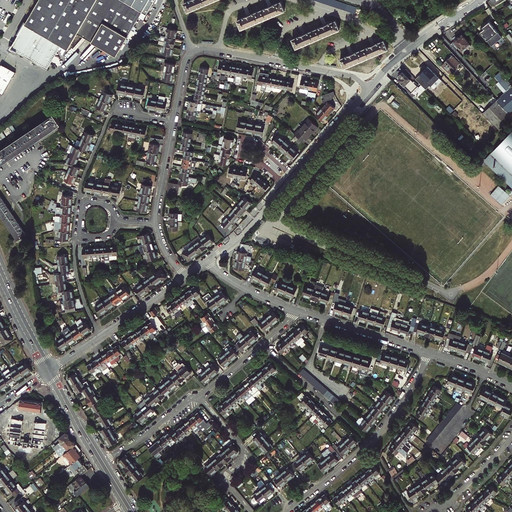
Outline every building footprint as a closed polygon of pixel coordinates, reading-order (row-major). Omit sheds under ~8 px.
[(12,47),(48,68),(62,44),(69,48),(78,33),(116,56),(141,13),(145,15),(154,0),(39,0),(24,25),(23,24),(18,33),(20,34),(12,47)] [(215,0),(190,0),(183,3),(187,12),(215,0)] [(312,0),(354,14),(356,8),(332,0),(312,0)] [(284,11),(281,2),(237,21),(241,29),(284,11)] [(468,30),(471,27),(465,19),(461,21),(468,30)] [(339,30),(335,21),(292,40),(296,49),(339,30)] [(479,30),(484,40),(496,33),(489,22),(482,26),(483,28),(479,30)] [(166,37),(175,39),(177,30),(167,29),(166,37)] [(12,43),(14,44),(18,35),(14,32),(9,41),(12,43)] [(463,51),(471,45),(462,34),(454,40),(455,41),(459,47),(463,51)] [(164,46),(174,48),(175,39),(166,37),(160,36),(159,41),(165,42),(164,46)] [(387,50),(383,41),(340,59),(344,68),(387,50)] [(456,49),(459,47),(455,41),(451,44),(456,49)] [(162,54),(172,56),(174,48),(164,46),(162,54)] [(458,67),(456,65),(459,62),(451,55),(441,65),(449,72),(453,68),(455,70),(458,67)] [(164,72),(173,73),(175,64),(166,62),(164,72)] [(0,91),(4,94),(16,71),(2,64),(0,67),(0,91)] [(218,72),(226,74),(228,65),(219,64),(218,72)] [(226,74),(235,75),(236,67),(228,65),(226,74)] [(435,98),(438,96),(428,86),(427,87),(423,83),(425,81),(427,83),(428,82),(433,87),(440,79),(427,66),(419,74),(420,75),(415,79),(417,81),(421,84),(435,98)] [(198,76),(207,78),(209,69),(200,67),(198,76)] [(243,77),(245,68),(236,67),(235,75),(236,76),(235,81),(242,83),(243,77)] [(243,77),(252,79),(253,70),(245,68),(243,77)] [(412,81),(415,84),(417,81),(415,79),(405,69),(398,76),(399,78),(398,79),(403,85),(405,83),(408,86),(412,81)] [(162,80),(172,82),(173,73),(164,72),(162,80)] [(265,89),(266,87),(268,77),(269,75),(261,73),(260,74),(260,76),(259,76),(257,89),(264,91),(265,89)] [(197,85),(205,86),(207,78),(198,76),(197,85)] [(272,91),(275,87),(276,79),(268,77),(266,87),(265,89),(272,91)] [(507,80),(505,77),(499,81),(502,85),(507,80)] [(282,89),(283,89),(285,80),(276,79),(275,87),(272,91),(280,92),(282,89)] [(300,88),(309,89),(310,81),(301,79),(300,88)] [(433,87),(434,89),(442,81),(440,79),(433,87)] [(283,89),(292,91),(293,82),(285,80),(283,89)] [(511,117),(511,86),(507,80),(502,85),(507,92),(497,101),(511,117)] [(309,89),(317,91),(318,83),(310,81),(309,89)] [(116,93),(125,95),(127,86),(118,84),(116,93)] [(195,93),(204,95),(205,86),(197,85),(195,93)] [(125,95),(134,97),(136,87),(127,86),(125,95)] [(134,97),(143,98),(144,89),(136,87),(134,97)] [(99,99),(109,103),(112,94),(103,91),(99,99)] [(202,103),(204,95),(195,93),(193,101),(202,103)] [(451,114),(455,111),(439,96),(436,99),(442,105),(451,114)] [(96,107),(105,111),(109,103),(99,99),(96,107)] [(146,108),(156,110),(157,101),(148,99),(146,108)] [(196,111),(200,112),(202,103),(193,101),(189,100),(188,109),(196,111)] [(156,110),(164,112),(166,103),(157,101),(156,110)] [(329,115),(334,108),(327,101),(321,108),(329,115)] [(499,130),(511,117),(497,101),(483,114),(497,128),(499,130)] [(315,115),(323,121),(329,115),(321,108),(315,115)] [(186,118),(194,120),(196,111),(188,109),(186,118)] [(0,164),(60,123),(54,115),(0,151),(0,164)] [(314,130),(315,131),(318,127),(308,118),(305,122),(306,123),(302,127),(310,134),(314,130)] [(236,131),(246,132),(248,122),(238,121),(236,131)] [(246,132),(254,134),(256,124),(248,122),(246,132)] [(110,131),(119,133),(121,124),(112,123),(110,131)] [(119,133),(127,134),(129,126),(121,124),(119,133)] [(254,134),(263,135),(265,126),(256,124),(254,134)] [(127,134),(136,136),(138,127),(129,126),(127,134)] [(136,136),(145,138),(146,129),(138,127),(136,136)] [(307,138),(310,134),(302,127),(298,131),(297,130),(294,134),(299,138),(304,143),(308,139),(307,138)] [(81,139),(90,143),(94,135),(85,131),(81,139)] [(182,141),(191,142),(192,133),(184,132),(182,141)] [(511,132),(493,151),(497,155),(489,164),(511,186),(511,132)] [(271,142),(278,148),(285,141),(278,135),(271,142)] [(222,146),(232,149),(234,140),(224,137),(222,146)] [(83,149),(87,151),(90,143),(81,139),(78,147),(83,149)] [(184,150),(189,151),(191,142),(182,141),(180,149),(184,150)] [(278,148),(285,154),(291,146),(285,141),(278,148)] [(148,152),(158,154),(160,145),(150,143),(149,149),(142,148),(141,154),(148,152)] [(70,154),(79,158),(83,149),(78,147),(73,145),(70,154)] [(220,155),(230,157),(232,149),(222,146),(221,151),(217,150),(217,153),(220,154),(220,155)] [(291,160),(298,152),(291,146),(285,154),(291,160)] [(183,158),(191,160),(193,151),(189,151),(184,150),(183,158)] [(485,160),(489,164),(497,155),(493,151),(485,160)] [(146,161),(156,163),(158,154),(148,152),(146,161)] [(71,164),(76,166),(79,158),(70,154),(66,162),(71,164)] [(218,164),(228,166),(230,157),(220,155),(218,164)] [(190,168),(194,169),(195,160),(191,160),(183,158),(181,167),(190,168)] [(67,172),(77,176),(80,168),(76,166),(71,164),(67,172)] [(180,175),(189,177),(190,168),(181,167),(180,175)] [(228,176),(237,178),(238,169),(230,168),(228,176)] [(237,178),(246,179),(247,170),(238,169),(237,178)] [(64,180),(73,184),(77,176),(67,172),(64,180)] [(256,186),(262,180),(256,174),(250,181),(256,186)] [(166,196),(177,197),(179,188),(181,188),(181,184),(188,186),(191,184),(192,183),(197,184),(198,179),(189,177),(180,175),(178,184),(169,182),(166,196)] [(102,194),(110,196),(112,186),(109,185),(110,180),(105,179),(104,184),(102,194)] [(263,192),(269,185),(262,180),(256,186),(263,192)] [(84,191),(93,193),(95,183),(86,181),(84,191)] [(93,193),(102,194),(104,184),(95,183),(93,193)] [(140,193),(150,195),(152,186),(142,184),(140,193)] [(491,194),(503,204),(511,195),(500,185),(491,194)] [(110,196),(120,197),(121,188),(112,186),(110,196)] [(138,202),(148,204),(150,195),(140,193),(138,202)] [(62,205),(71,205),(72,196),(62,195),(62,205)] [(25,234),(0,197),(0,214),(17,239),(25,234)] [(246,210),(252,203),(244,197),(239,203),(246,210)] [(137,210),(147,212),(148,204),(138,202),(137,210)] [(233,210),(240,216),(246,210),(239,203),(233,210)] [(61,213),(70,214),(71,205),(62,205),(61,207),(57,207),(56,213),(61,213)] [(227,216),(235,223),(240,216),(233,210),(230,207),(224,214),(227,216)] [(169,221),(177,222),(178,213),(169,212),(169,221)] [(55,222),(70,223),(70,214),(61,213),(60,216),(56,216),(55,222)] [(221,223),(229,229),(235,223),(227,216),(221,223)] [(168,230),(177,230),(177,222),(169,221),(168,230)] [(59,231),(69,232),(70,223),(55,222),(55,230),(59,231)] [(58,240),(68,240),(69,232),(59,231),(58,240)] [(142,244),(152,241),(149,233),(140,236),(142,244)] [(207,247),(214,242),(208,234),(201,239),(207,247)] [(199,253),(207,247),(201,239),(194,245),(199,253)] [(144,252),(154,249),(152,241),(142,244),(143,246),(144,252)] [(247,253),(248,253),(249,245),(241,244),(239,251),(237,251),(235,260),(245,262),(250,263),(251,258),(246,257),(247,253)] [(182,253),(188,261),(199,253),(194,245),(182,253)] [(100,257),(109,256),(108,247),(100,248),(100,257)] [(116,256),(118,255),(117,247),(108,247),(109,256),(109,260),(116,259),(116,256)] [(92,257),(100,257),(100,248),(91,249),(92,257)] [(83,258),(92,257),(91,249),(82,249),(83,258)] [(147,261),(157,258),(154,249),(144,252),(147,261)] [(58,265),(68,263),(67,254),(57,256),(58,265)] [(234,268),(249,271),(250,264),(245,263),(245,262),(235,260),(234,268)] [(64,273),(70,272),(68,263),(58,265),(54,266),(53,265),(54,274),(64,273)] [(251,278),(259,282),(264,273),(263,273),(265,270),(260,267),(260,268),(257,266),(251,278)] [(149,277),(155,285),(166,277),(160,269),(149,277)] [(56,283),(66,281),(64,273),(54,274),(50,275),(51,284),(56,283)] [(278,276),(277,275),(274,274),(272,278),(264,273),(259,282),(267,287),(271,280),(274,281),(275,282),(278,276)] [(148,291),(155,285),(149,277),(142,283),(148,291)] [(62,291),(67,290),(66,281),(56,283),(57,291),(62,291)] [(276,291),(285,294),(289,285),(280,282),(276,291)] [(140,296),(148,291),(142,283),(134,288),(140,296)] [(285,294),(293,297),(296,288),(289,285),(285,294)] [(116,291),(122,299),(129,294),(123,286),(116,291)] [(302,295),(310,298),(314,289),(306,286),(302,295)] [(192,299),(199,294),(194,287),(187,292),(192,299)] [(345,305),(346,300),(338,297),(341,289),(337,288),(334,296),(333,300),(336,302),(333,311),(342,314),(345,305)] [(64,300),(74,298),(72,289),(67,290),(62,291),(64,300)] [(310,298),(319,301),(322,292),(314,289),(310,298)] [(115,304),(122,299),(116,291),(109,296),(115,304)] [(220,305),(227,300),(221,291),(219,293),(216,295),(214,293),(212,295),(214,297),(220,305)] [(195,303),(192,299),(187,292),(180,297),(185,304),(186,305),(189,309),(196,304),(195,303)] [(319,301),(327,304),(331,295),(322,292),(319,301)] [(212,310),(220,305),(214,297),(212,298),(209,293),(203,298),(207,302),(212,310)] [(108,309),(115,304),(109,296),(102,301),(108,309)] [(173,303),(178,310),(185,304),(180,297),(173,303)] [(65,308),(75,307),(74,298),(64,300),(65,308)] [(100,314),(108,309),(102,301),(95,306),(100,314)] [(172,315),(178,310),(173,303),(166,308),(172,315)] [(342,314),(350,317),(353,307),(345,305),(342,314)] [(357,319),(366,322),(369,312),(360,310),(357,319)] [(272,325),(279,319),(273,312),(266,318),(272,325)] [(366,322),(375,325),(378,315),(369,312),(366,322)] [(202,328),(206,325),(213,320),(208,313),(201,318),(204,321),(199,325),(202,328)] [(375,325),(383,327),(386,318),(378,315),(375,325)] [(390,330),(399,332),(402,323),(403,320),(391,316),(387,327),(391,328),(390,330)] [(266,331),(272,325),(266,318),(261,322),(259,324),(266,331)] [(83,335),(91,329),(85,321),(83,323),(80,319),(75,323),(77,327),(83,335)] [(211,332),(219,327),(213,320),(206,325),(202,328),(204,331),(206,331),(209,329),(211,332)] [(411,322),(410,325),(402,323),(399,332),(407,335),(409,330),(413,331),(415,323),(411,322)] [(152,332),(156,330),(151,323),(143,328),(148,335),(151,339),(155,336),(152,332)] [(417,332),(425,335),(428,325),(420,323),(417,332)] [(301,336),(308,331),(302,324),(296,330),(301,336)] [(425,335),(433,337),(436,328),(428,325),(425,335)] [(76,340),(83,335),(77,327),(70,332),(76,340)] [(0,337),(4,345),(13,340),(6,328),(0,330),(0,337)] [(136,332),(141,339),(148,335),(143,328),(136,332)] [(433,337),(442,340),(445,331),(436,328),(433,337)] [(304,340),(303,339),(301,336),(296,330),(289,335),(295,342),(298,346),(304,340)] [(244,337),(250,344),(257,338),(251,331),(244,337)] [(69,345),(76,340),(70,332),(63,337),(69,345)] [(134,344),(141,339),(136,332),(129,337),(134,344)] [(244,350),(250,344),(244,337),(241,333),(236,337),(239,341),(237,343),(244,350)] [(288,348),(295,342),(289,335),(282,341),(288,348)] [(61,350),(69,345),(63,337),(56,342),(61,350)] [(127,349),(134,344),(129,337),(122,342),(127,349)] [(448,348),(456,351),(459,341),(447,337),(444,346),(448,347),(448,348)] [(281,353),(288,348),(282,341),(276,347),(281,353)] [(465,351),(469,352),(472,345),(459,341),(456,351),(465,354),(465,351)] [(317,355),(326,358),(329,348),(320,345),(317,355)] [(119,359),(117,356),(121,353),(116,346),(108,351),(116,361),(119,359)] [(231,361),(238,355),(232,347),(225,353),(231,361)] [(472,356),(480,359),(484,350),(476,347),(472,356)] [(326,358),(334,360),(337,351),(329,348),(326,358)] [(480,359),(488,363),(492,354),(484,350),(480,359)] [(109,366),(116,361),(108,351),(101,356),(109,366)] [(334,360),(343,363),(346,353),(337,351),(334,360)] [(498,361),(505,365),(510,356),(502,352),(500,356),(498,359),(498,361)] [(224,367),(231,361),(225,353),(218,359),(224,367)] [(343,363),(351,365),(354,356),(346,353),(343,363)] [(380,362),(389,365),(392,356),(383,353),(380,362)] [(296,359),(292,355),(288,359),(292,364),(296,359)] [(109,367),(109,366),(101,356),(94,360),(99,368),(102,371),(104,374),(110,370),(108,367),(109,367)] [(351,365),(359,368),(362,358),(354,356),(351,365)] [(389,365),(397,368),(400,358),(392,356),(389,365)] [(358,373),(367,375),(371,361),(362,358),(359,368),(358,373)] [(397,368),(405,370),(408,361),(400,358),(397,368)] [(92,373),(99,368),(94,360),(87,365),(92,373)] [(24,375),(31,370),(26,362),(19,367),(24,375)] [(269,375),(276,369),(270,363),(264,368),(269,375)] [(212,378),(218,372),(212,364),(205,370),(212,378)] [(185,379),(192,373),(185,365),(178,371),(185,379)] [(17,380),(24,375),(19,367),(11,372),(17,380)] [(92,373),(94,376),(102,371),(99,368),(92,373)] [(263,381),(269,375),(264,368),(257,374),(263,381)] [(10,385),(17,380),(11,372),(9,369),(2,374),(4,377),(10,385)] [(205,383),(212,378),(205,370),(198,376),(205,383)] [(178,384),(185,379),(178,371),(171,376),(178,384)] [(72,385),(81,380),(76,372),(67,378),(72,385)] [(264,387),(260,383),(263,381),(257,374),(250,380),(259,390),(260,390),(264,387)] [(447,383),(455,387),(459,377),(450,374),(447,383)] [(171,390),(178,384),(171,376),(165,382),(171,390)] [(0,388),(2,390),(10,385),(4,377),(0,379),(0,388)] [(455,387),(463,390),(467,381),(459,377),(455,387)] [(81,391),(85,388),(81,380),(72,385),(77,393),(81,391)] [(253,395),(259,390),(250,380),(244,385),(253,395)] [(463,390),(471,393),(475,384),(467,381),(463,390)] [(165,396),(171,390),(165,382),(158,388),(165,396)] [(81,391),(85,398),(94,393),(90,385),(85,388),(81,391)] [(253,395),(244,385),(238,391),(243,397),(246,401),(253,395)] [(430,392),(437,397),(441,389),(434,385),(430,392)] [(158,401),(165,396),(158,388),(151,393),(158,401)] [(478,397),(486,401),(491,392),(483,388),(478,397)] [(237,403),(243,397),(238,391),(231,396),(237,403)] [(381,398),(389,404),(394,397),(386,391),(381,398)] [(307,397),(302,392),(297,396),(302,401),(307,397)] [(425,400),(432,404),(437,397),(430,392),(425,400)] [(486,401),(494,405),(499,396),(491,392),(486,401)] [(85,398),(90,406),(99,400),(94,393),(85,398)] [(151,407),(158,401),(151,393),(144,399),(145,399),(151,407)] [(383,411),(389,404),(381,398),(378,395),(373,402),(375,405),(383,411)] [(225,402),(230,409),(237,403),(231,396),(225,402)] [(301,402),(307,408),(314,402),(307,396),(307,397),(302,401),(301,402)] [(502,409),(504,404),(507,400),(499,396),(494,405),(502,409)] [(19,410),(31,411),(32,401),(21,399),(14,404),(15,407),(19,410)] [(148,416),(154,411),(151,407),(145,399),(138,405),(141,409),(148,416)] [(90,406),(94,413),(103,407),(99,400),(90,406)] [(421,407),(428,412),(432,404),(425,400),(421,407)] [(31,411),(41,412),(42,407),(47,412),(49,411),(43,402),(32,401),(31,411)] [(229,415),(232,412),(230,409),(225,402),(218,408),(224,414),(227,412),(229,415)] [(313,414),(319,408),(314,402),(307,408),(313,414)] [(500,413),(508,417),(511,409),(511,408),(504,404),(502,409),(500,413)] [(378,417),(383,411),(375,405),(370,411),(378,417)] [(99,421),(108,415),(103,407),(94,413),(99,421)] [(416,414),(423,419),(428,412),(421,407),(416,414)] [(317,423),(319,420),(326,414),(319,408),(313,414),(311,417),(317,423)] [(141,422),(148,416),(141,409),(134,415),(141,422)] [(372,425),(378,417),(370,411),(365,419),(372,425)] [(209,421),(206,423),(198,413),(191,418),(196,425),(200,429),(202,432),(212,424),(209,421)] [(319,420),(325,426),(332,420),(326,414),(319,420)] [(108,425),(112,423),(108,415),(99,421),(104,428),(108,425)] [(23,420),(12,418),(8,444),(20,445),(19,449),(19,452),(32,455),(32,451),(33,447),(37,448),(37,447),(44,448),(44,444),(47,423),(35,421),(32,440),(32,443),(21,441),(21,438),(23,420)] [(190,431),(196,425),(191,418),(184,424),(190,431)] [(359,426),(367,432),(372,425),(365,419),(359,426)] [(419,431),(416,429),(418,427),(412,421),(406,428),(413,433),(416,435),(419,431)] [(178,430),(183,436),(190,431),(184,424),(178,430)] [(104,438),(113,433),(108,425),(104,428),(99,431),(104,438)] [(59,430),(56,432),(54,434),(58,439),(66,432),(62,427),(59,430)] [(487,440),(493,434),(485,427),(479,433),(487,440)] [(413,439),(415,436),(412,434),(413,433),(406,428),(401,435),(407,440),(410,437),(413,439)] [(177,442),(183,436),(178,430),(171,435),(174,438),(176,441),(177,442)] [(464,439),(467,435),(462,430),(458,434),(464,439)] [(56,450),(69,440),(68,438),(69,437),(66,432),(58,439),(61,442),(54,448),(56,450)] [(176,441),(174,438),(171,435),(169,433),(168,432),(162,437),(167,444),(168,444),(170,447),(176,441)] [(253,439),(259,446),(267,440),(261,432),(253,439)] [(109,446),(117,441),(113,433),(104,438),(109,446)] [(473,440),(480,447),(487,440),(479,433),(473,440)] [(344,441),(351,448),(358,442),(351,435),(344,441)] [(410,448),(404,444),(407,440),(401,435),(395,442),(400,445),(407,452),(410,448)] [(155,443),(161,450),(167,444),(162,437),(155,443)] [(59,458),(62,455),(75,445),(72,441),(71,442),(69,440),(56,450),(54,452),(59,458)] [(265,453),(272,446),(267,440),(259,446),(265,453)] [(474,453),(480,447),(473,440),(467,446),(465,448),(470,453),(472,451),(474,453)] [(344,454),(345,454),(351,448),(344,441),(338,447),(335,444),(332,447),(333,448),(338,454),(341,457),(344,454)] [(402,458),(407,452),(400,445),(395,442),(390,448),(402,458)] [(231,458),(238,452),(231,444),(225,450),(231,458)] [(70,465),(78,459),(81,456),(78,452),(80,451),(75,445),(62,455),(70,465)] [(331,466),(342,458),(341,457),(338,454),(333,448),(331,450),(328,447),(321,453),(325,458),(331,466)] [(224,463),(231,458),(225,450),(218,456),(224,463)] [(307,465),(314,459),(308,451),(301,457),(307,465)] [(124,468),(131,462),(125,455),(118,461),(124,468)] [(459,469),(465,462),(459,455),(452,461),(459,469)] [(218,469),(224,463),(218,456),(211,461),(218,469)] [(294,463),(300,470),(307,465),(301,457),(294,463)] [(318,463),(324,471),(331,466),(325,458),(318,463)] [(81,475),(87,471),(78,459),(70,465),(68,467),(74,475),(78,471),(81,475)] [(211,475),(218,469),(211,461),(206,466),(204,467),(211,475)] [(452,474),(459,469),(452,461),(446,467),(452,474)] [(124,468),(129,475),(137,469),(131,462),(124,468)] [(367,471),(372,478),(379,472),(374,465),(367,471)] [(287,481),(294,475),(288,467),(281,473),(287,481)] [(442,484),(445,481),(452,474),(446,467),(439,473),(435,476),(439,481),(441,484),(442,484)] [(503,473),(509,479),(511,475),(511,469),(508,467),(503,473)] [(393,477),(396,474),(392,468),(388,470),(393,477)] [(129,475),(135,482),(143,475),(137,469),(129,475)] [(360,476),(366,483),(372,478),(367,471),(360,476)] [(280,486),(287,481),(281,473),(274,478),(280,486)] [(427,489),(439,481),(435,476),(433,473),(422,481),(427,489)] [(503,485),(509,479),(503,473),(497,479),(503,485)] [(0,478),(0,481),(4,486),(12,480),(6,474),(0,478)] [(88,487),(90,486),(81,475),(72,482),(73,483),(70,485),(74,490),(77,488),(81,493),(87,488),(88,487)] [(359,488),(366,483),(360,476),(354,482),(359,488)] [(420,494),(427,489),(422,481),(420,479),(413,483),(415,486),(420,494)] [(20,492),(24,489),(19,483),(16,485),(12,480),(4,486),(10,494),(12,492),(15,496),(20,492)] [(347,487),(352,494),(359,488),(354,482),(347,487)] [(267,497),(274,491),(268,483),(261,489),(267,497)] [(412,499),(420,494),(415,486),(407,491),(408,493),(405,495),(408,500),(411,498),(412,499)] [(484,492),(490,498),(497,492),(491,486),(484,492)] [(341,492),(346,499),(352,494),(347,487),(341,492)] [(260,502),(267,497),(261,489),(254,495),(255,496),(253,498),(252,499),(252,501),(253,502),(254,503),(255,503),(257,502),(259,501),(260,502)] [(339,505),(346,499),(341,492),(334,498),(339,505)] [(478,498),(484,504),(490,498),(484,492),(478,498)] [(326,511),(332,506),(329,502),(329,501),(324,494),(317,500),(322,507),(326,511)] [(224,504),(228,500),(224,495),(219,499),(224,504)] [(19,511),(23,511),(29,508),(21,497),(14,503),(17,506),(16,507),(19,511)] [(478,510),(484,504),(478,498),(472,503),(478,510)] [(227,511),(234,506),(228,500),(224,504),(222,505),(227,511)] [(315,511),(322,507),(317,500),(310,505),(315,511)] [(466,509),(468,511),(475,511),(478,510),(472,503),(466,509)]
